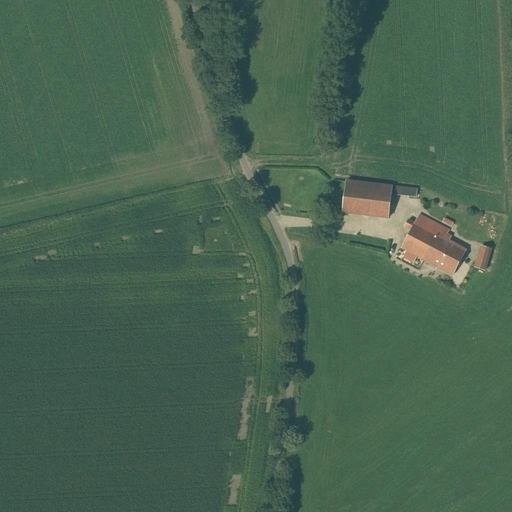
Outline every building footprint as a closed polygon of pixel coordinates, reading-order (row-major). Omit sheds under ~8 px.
[(342,212),(389,218),(391,194),(392,186),(346,181),(342,212)] [(391,194),(416,197),(417,189),(392,186),(391,194)] [(411,230),(401,248),(453,275),(466,250),(444,239),(448,231),(419,215),(415,223),(411,230)] [(411,230),(415,223),(408,220),(405,226),(411,230)] [(485,269),(490,247),(481,245),(476,267),(485,269)]
